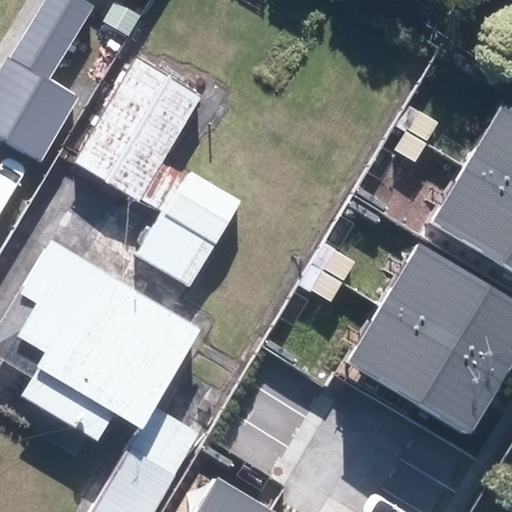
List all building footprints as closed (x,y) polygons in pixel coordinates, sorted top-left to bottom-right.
[(73,0),(39,0),(0,64),(0,148),(33,168),(77,96),(47,78),(89,9),(73,0)] [(128,262),(185,294),(235,205),(163,164),(200,99),(131,60),(68,171),(153,219),(128,262)] [(511,111),(495,101),(459,159),(511,190),(511,111)] [(511,190),(459,159),(424,216),(511,269),(511,190)] [(511,345),(511,298),(412,238),(377,295),(498,368),(511,345)] [(82,511),(149,511),(195,433),(150,407),(191,334),(40,248),(0,317),(0,367),(22,380),(10,402),(85,446),(98,424),(125,439),(82,511)] [(498,368),(377,295),(342,353),(463,426),(498,368)] [(207,471),(181,511),(268,511),(270,510),(207,471)]
